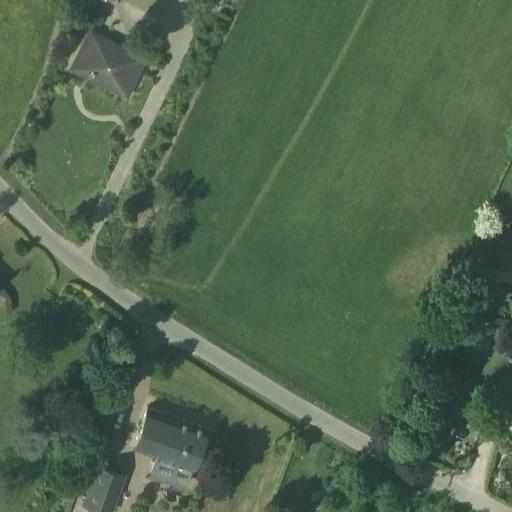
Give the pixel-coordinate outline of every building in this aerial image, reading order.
[(135,53),(94,33),(90,41),(85,39),(73,64),(91,73),(89,78),(110,88),(113,82),(129,90),(138,72),(128,68),(135,53)] [(511,239),(499,243),(504,267),(511,265),(511,239)] [(483,326),(464,329),(466,343),(485,340),(483,326)] [(133,447),(163,458),(161,462),(175,466),(176,462),(193,468),(207,429),(146,408),(133,447)] [(111,511),(126,472),(97,461),(82,503),(106,511),(111,511)]
